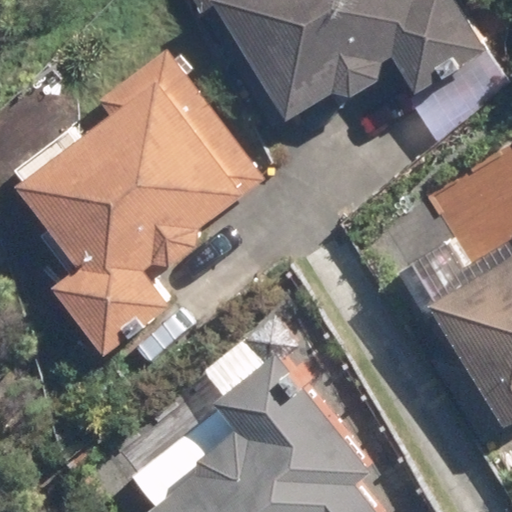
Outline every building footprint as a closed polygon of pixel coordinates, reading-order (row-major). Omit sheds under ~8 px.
[(197,0),(227,49),(242,39),(278,99),(326,70),(342,72),(370,55),(375,40),(385,34),(408,70),(478,26),(461,0),(197,0)] [(195,219),(262,170),(163,38),(96,90),(99,95),(7,162),(69,246),(43,267),(94,334),(159,282),(133,249),(143,242),(161,244),(187,223),(189,212),(195,219)] [(488,87),(495,65),(477,59),(470,82),(488,87)] [(511,206),(504,211),(511,225),(511,226),(421,282),(496,406),(511,396),(511,206)] [(362,450),(267,330),(204,379),(229,409),(226,408),(188,438),(188,453),(136,490),(153,511),(357,511),(374,499),(345,463),(362,450)]
